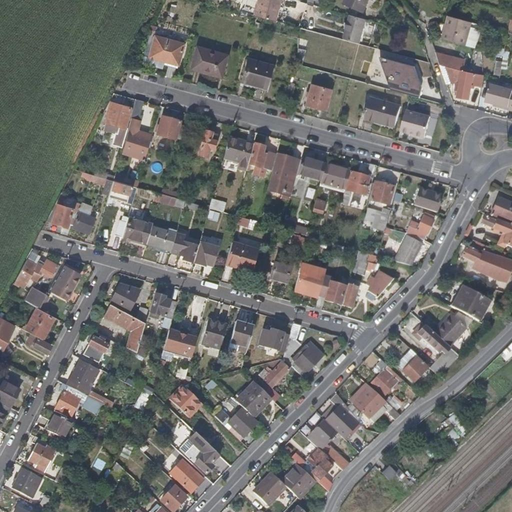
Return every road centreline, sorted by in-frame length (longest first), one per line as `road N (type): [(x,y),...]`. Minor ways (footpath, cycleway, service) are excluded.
road 1 (residential): [(466,174),(142,87)]
road 2 (residential): [(370,340),(110,261)]
road 3 (residential): [(326,511),(511,330)]
road 4 (residential): [(110,261),(0,472)]
road 5 (residential): [(370,340),(207,511)]
road 6 (residential): [(477,177),(428,273),(370,340)]
